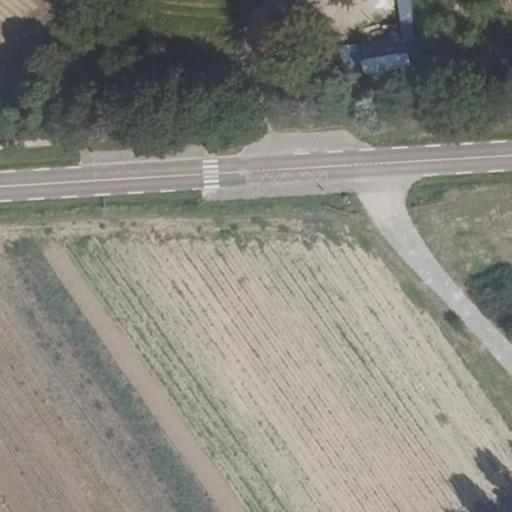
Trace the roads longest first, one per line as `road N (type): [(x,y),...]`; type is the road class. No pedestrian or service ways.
road 1 (tertiary): [(0,189),(511,157)]
road 2 (track): [(210,176),(207,151),(244,150),(249,33),(260,13),(288,3),(343,11),(372,0)]
road 3 (track): [(511,361),(392,229),(377,166)]
